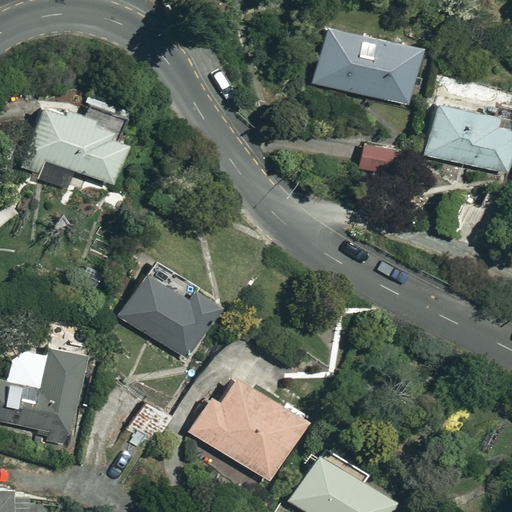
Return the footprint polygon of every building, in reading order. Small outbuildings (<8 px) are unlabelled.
[(416,43),(318,23),(306,82),(404,102),(416,43)] [(99,132),(100,127),(74,118),(77,108),(33,93),(10,162),(32,170),(37,157),(108,181),(122,140),(99,132)] [(511,136),(511,117),(426,99),(415,151),(505,170),(511,136)] [(404,143),(360,134),(351,180),(395,189),(404,143)] [(499,197),(479,191),(467,225),(487,232),(499,197)] [(460,198),(433,192),(425,229),(453,235),(460,198)] [(0,219),(11,209),(0,197),(0,219)] [(176,295),(136,271),(110,313),(180,355),(212,301),(183,284),(176,295)] [(38,351),(1,345),(0,351),(0,425),(61,435),(75,347),(39,341),(38,351)] [(261,476),(299,411),(280,399),(277,404),(222,372),(207,397),(200,392),(179,427),(261,476)] [(164,412),(139,398),(123,426),(148,440),(164,412)] [(315,441),(278,496),(302,511),(376,511),(384,500),(354,480),(361,470),(315,441)] [(0,482),(0,511),(33,511),(34,499),(19,499),(19,490),(1,491),(0,482)]
